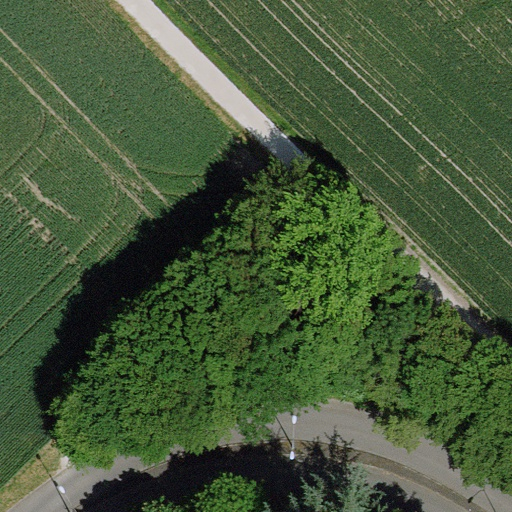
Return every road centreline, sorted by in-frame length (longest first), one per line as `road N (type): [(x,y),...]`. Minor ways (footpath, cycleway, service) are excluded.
road 1 (track): [(511,378),(133,0)]
road 2 (residential): [(511,503),(425,444),(366,423),(304,414),(241,416),(180,430),(63,490),(45,511)]
road 3 (residential): [(131,511),(198,483),(301,469),(352,476),(433,511)]
